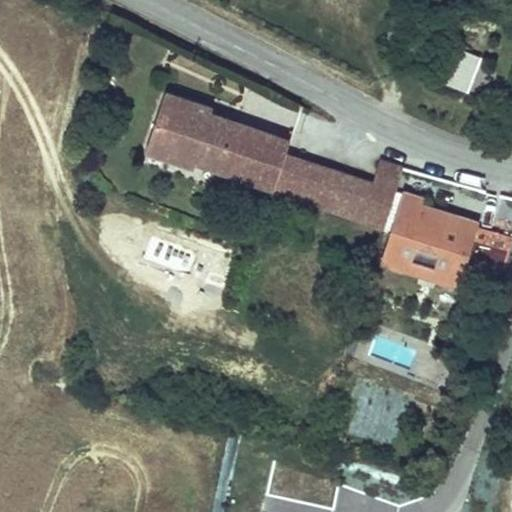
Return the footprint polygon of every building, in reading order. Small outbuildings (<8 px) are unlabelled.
[(434,55),(425,82),(454,92),(464,65),(434,55)] [(190,164),(222,175),(237,129),(206,118),(207,115),(159,98),(140,155),(187,171),(190,164)] [(222,175),(269,191),(281,155),(285,145),(237,129),(222,175)] [(290,199),(302,162),(281,155),(269,191),(290,199)] [(341,176),(329,212),(377,228),(378,225),(388,186),(394,162),(375,155),(369,173),(375,175),(371,186),(341,176)] [(329,212),(341,176),(302,162),(290,199),(329,212)] [(464,251),(473,222),(473,219),(416,202),(418,195),(388,186),(378,225),(389,228),(380,260),(454,282),(464,251)] [(489,259),(498,230),(473,222),(464,251),(489,259)] [(504,263),(511,234),(511,233),(498,230),(489,259),(504,263)] [(181,258),(209,269),(216,251),(188,240),(181,258)] [(449,390),(456,377),(439,358),(424,382),(449,390)]
